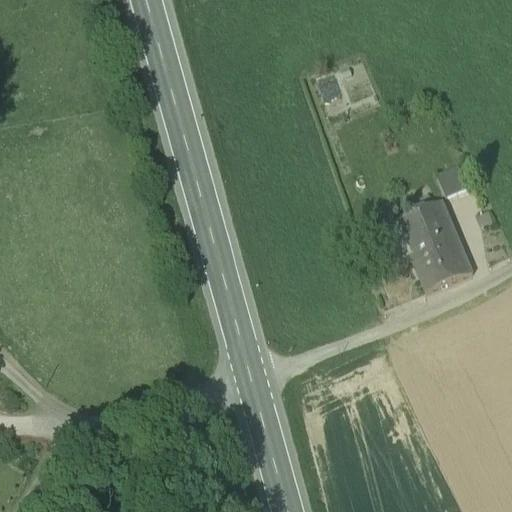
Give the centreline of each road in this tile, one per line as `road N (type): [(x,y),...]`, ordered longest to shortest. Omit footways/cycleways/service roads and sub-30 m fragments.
road 1 (secondary): [(137,0),(243,384)]
road 2 (unclassified): [(243,384),(511,273)]
road 3 (unclassified): [(243,384),(103,420),(47,464),(18,511)]
road 4 (secondary): [(243,384),(281,511)]
